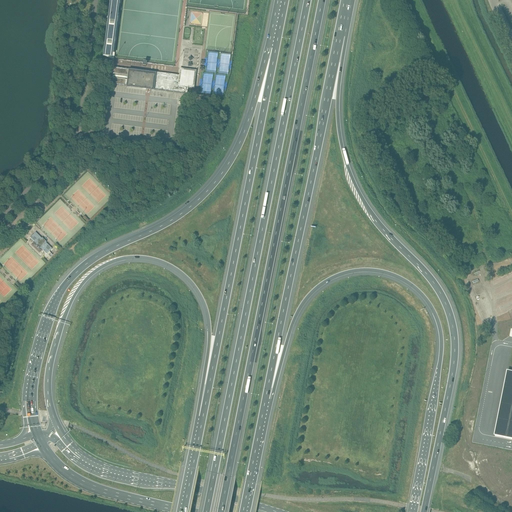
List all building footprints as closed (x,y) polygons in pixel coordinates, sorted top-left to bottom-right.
[(118,0),(110,0),(103,57),(109,58),(112,58),(117,13),(114,13),(116,3),(118,4),(118,0)] [(192,11),(190,22),(202,24),(204,13),(192,11)] [(112,73),(111,84),(142,88),(146,89),(146,86),(151,87),(151,89),(151,90),(167,92),(179,93),(185,94),(187,94),(188,87),(193,87),(194,79),(194,72),(181,70),(181,76),(177,75),(154,72),(154,73),(153,76),(148,75),(148,74),(146,74),(147,72),(139,71),(113,67),(112,73)] [(216,89),(214,95),(221,97),(222,90),(216,89)] [(30,217),(33,214),(25,206),(22,209),(30,217)] [(35,232),(30,238),(34,242),(35,242),(37,243),(36,244),(40,249),(41,248),(42,250),(43,250),(46,254),(47,254),(48,256),(50,254),(51,253),(49,252),(52,249),(48,244),(47,245),(45,243),(46,242),(42,238),(41,239),(39,237),(40,237),(35,232)] [(495,465),(503,484),(511,479),(511,478),(504,460),(497,463),(496,461),(488,464),(486,460),(481,462),(484,470),(495,465)]
